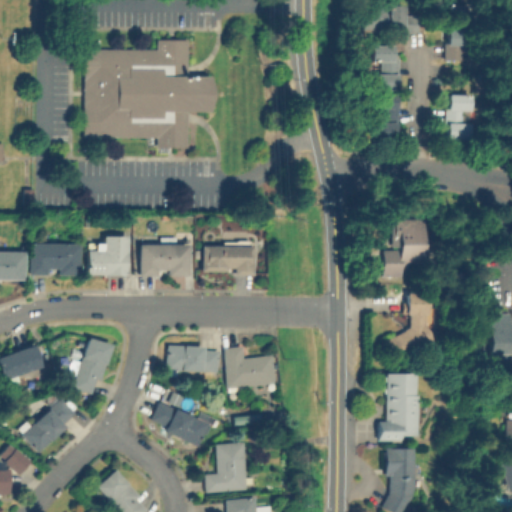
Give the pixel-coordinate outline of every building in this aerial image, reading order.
[(417,2),(417,33),(389,33),(388,29),(364,29),(364,8),(387,8),(387,2),(417,2)] [(459,20),(460,30),(463,30),(463,46),(460,46),(460,66),(442,66),(442,45),(446,45),(446,44),(446,28),(441,28),(441,15),(459,15),(459,20)] [(80,46),(153,46),(153,38),(183,38),(183,74),(204,74),(204,110),(183,110),(183,144),(152,144),(152,135),(80,136),(80,46)] [(391,45),(390,59),(396,58),(396,89),(374,89),(374,71),(380,71),(380,59),(374,59),(374,45),(391,45)] [(396,94),(396,136),(372,136),(372,119),(380,119),(380,107),(372,107),(372,95),(396,94)] [(464,141),(447,141),(447,122),(443,121),(443,108),(447,108),(447,96),(468,95),(468,110),(460,110),(460,123),(468,124),(469,141),(464,141)] [(30,203),(19,204),(20,187),(30,187),(30,203)] [(423,218),(423,253),(426,253),(426,262),(407,262),(407,268),(400,268),(401,275),(383,275),(383,249),(391,249),(391,225),(394,225),(394,218),(423,218)] [(127,233),(126,272),(86,272),(87,248),(102,248),(102,233),(127,233)] [(78,241),(78,272),(57,272),(57,266),(47,266),(47,271),(29,271),(29,240),(78,241)] [(188,241),(188,273),(167,273),(167,267),(156,267),(156,273),(138,273),(138,241),(188,241)] [(254,244),(253,272),(233,272),(233,266),(223,265),(223,270),(201,269),(201,243),(254,244)] [(0,248),(24,249),(24,277),(0,277),(0,248)] [(427,314),(424,314),(424,326),(434,345),(417,354),(415,349),(393,361),(383,340),(410,326),(410,314),(407,313),(407,292),(427,292),(427,314)] [(510,352),(490,352),(489,312),(509,312),(510,352)] [(110,341),(100,378),(95,376),(91,391),(72,386),(86,334),(110,341)] [(17,373),(19,379),(8,383),(6,377),(4,378),(0,368),(0,354),(33,341),(42,364),(17,373)] [(218,349),(217,369),(177,367),(176,375),(166,375),(166,366),(164,366),(166,341),(203,343),(203,348),(218,349)] [(241,343),(242,355),(270,352),(274,380),(227,386),(223,346),(241,343)] [(415,372),(415,395),(417,395),(416,435),(400,436),(400,440),(376,440),(376,430),(378,421),(385,420),(384,372),(415,372)] [(62,421),(65,424),(37,449),(21,432),(22,431),(18,426),(26,418),(30,423),(60,394),(74,409),(62,421)] [(208,420),(198,444),(164,429),(167,423),(151,416),(159,398),(208,420)] [(511,417),(502,418),(503,441),(511,440),(511,417)] [(245,486),(205,489),(204,471),(216,470),(213,441),(242,439),(245,486)] [(412,495),(401,511),(392,511),(382,506),(388,492),(388,475),(384,475),(384,446),(413,447),(412,495)] [(0,461),(1,461),(14,448),(29,460),(17,474),(1,462),(2,468),(6,468),(7,494),(0,494),(0,461)] [(511,455),(511,486),(509,488),(498,460),(511,455)] [(146,507),(140,511),(122,511),(95,483),(112,466),(138,493),(135,495),(146,507)] [(253,494),(255,504),(269,503),(269,511),(225,511),(224,497),(253,494)]
